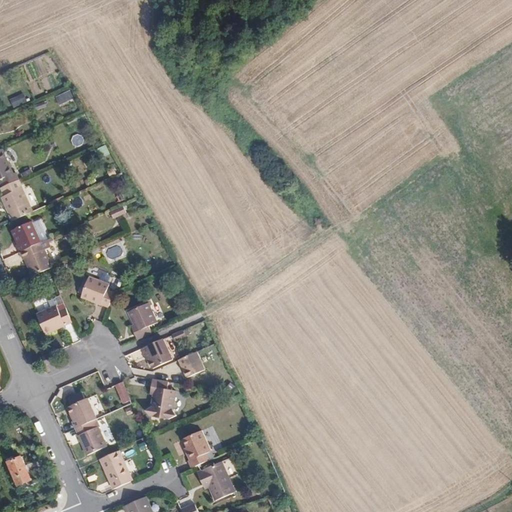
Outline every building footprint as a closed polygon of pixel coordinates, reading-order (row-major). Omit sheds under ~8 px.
[(13,107),(27,103),(25,95),(11,99),(13,107)] [(71,138),(76,147),(84,142),(80,134),(71,138)] [(99,149),(102,157),(110,154),(106,146),(99,149)] [(6,149),(0,151),(0,182),(2,187),(23,178),(20,172),(17,173),(6,149)] [(26,186),(23,178),(2,187),(15,220),(36,211),(24,187),(26,186)] [(113,218),(126,215),(124,206),(110,209),(113,218)] [(21,252),(43,242),(34,221),(15,230),(21,243),(18,244),(21,252)] [(36,277),(54,268),(46,249),(40,252),(36,245),(21,252),(24,259),(27,257),(36,277)] [(107,248),(109,259),(122,257),(121,246),(107,248)] [(110,311),(116,298),(109,295),(111,290),(91,282),(85,299),(85,301),(110,311)] [(137,338),(152,331),(150,324),(157,321),(148,300),(129,309),(134,322),(131,324),(137,338)] [(73,323),(65,308),(59,311),(57,307),(37,316),(46,336),(73,323)] [(73,324),(67,326),(72,341),(78,339),(73,324)] [(174,359),(164,338),(141,348),(145,356),(147,355),(150,361),(150,362),(153,368),(174,359)] [(206,367),(198,350),(179,358),(188,376),(206,367)] [(59,359),(55,351),(46,355),(49,363),(59,359)] [(168,389),(168,383),(153,381),(151,395),(153,395),(151,410),(144,414),(149,420),(172,423),(180,418),(175,413),(178,391),(168,389)] [(115,386),(123,405),(133,401),(125,382),(115,386)] [(74,430),(97,420),(87,400),(69,408),(74,421),(71,423),(74,430)] [(92,431),(89,424),(74,430),(86,457),(106,447),(98,428),(92,431)] [(194,467),(214,458),(199,426),(176,436),(187,460),(190,459),(194,467)] [(117,489),(136,480),(122,449),(103,458),(117,489)] [(32,479),(22,457),(8,463),(18,485),(32,479)] [(217,464),(214,458),(194,467),(207,497),(230,487),(220,463),(217,464)] [(151,511),(145,498),(121,508),(122,511),(151,511)]
